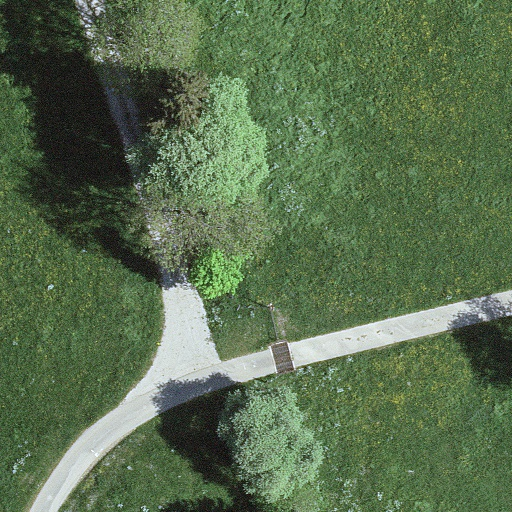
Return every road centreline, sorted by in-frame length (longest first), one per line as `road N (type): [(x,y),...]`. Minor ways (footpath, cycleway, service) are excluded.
road 1 (track): [(43,511),(88,448),(160,400),(282,359),(511,303)]
road 2 (track): [(88,0),(203,383)]
